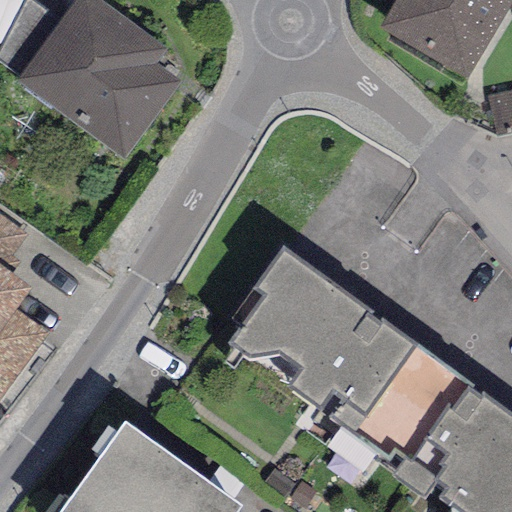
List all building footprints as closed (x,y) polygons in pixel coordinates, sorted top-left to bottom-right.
[(165,56),(88,0),(79,0),(15,87),(123,166),(180,89),(155,70),(165,56)] [(511,0),(399,0),(378,36),(466,87),(511,6),(511,0)] [(511,92),(486,98),(495,141),(511,137),(511,92)] [(25,240),(0,221),(0,400),(47,337),(15,313),(29,294),(0,273),(25,240)] [(318,422),(350,445),(417,354),(286,258),(254,302),(263,308),(229,354),(319,420),(318,422)] [(511,511),(511,423),(417,354),(350,445),(396,479),(393,484),(425,508),(430,501),(445,511),(511,511)] [(227,511),(123,437),(69,511),(227,511)]
